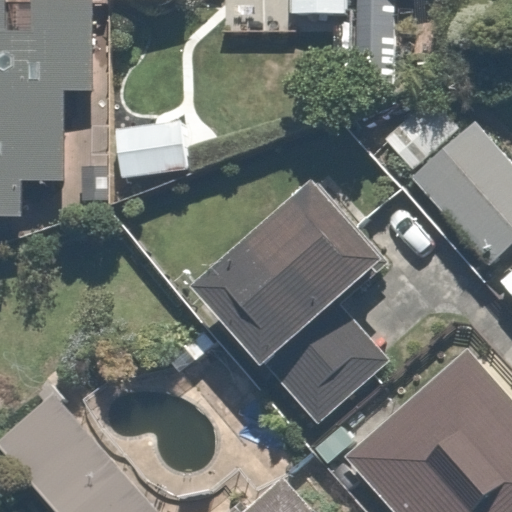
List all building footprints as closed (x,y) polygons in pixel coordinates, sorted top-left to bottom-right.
[(37,0),(0,0),(0,233),(41,235),(43,194),(93,196),(97,100),(117,101),(122,8),(61,5),(59,46),(35,45),(37,0)] [(127,0),(127,13),(206,14),(206,0),(127,0)] [(361,0),(295,0),(294,23),(359,28),(361,0)] [(511,155),(491,133),(433,188),(511,273),(511,155)] [(346,197),(225,306),(349,445),(416,385),(369,332),(423,283),(346,197)] [(511,511),(511,389),(491,363),(361,466),(397,511),(511,511)] [(93,391),(15,444),(61,511),(234,511),(195,455),(155,482),(93,391)] [(360,511),(313,459),(252,511),(360,511)]
